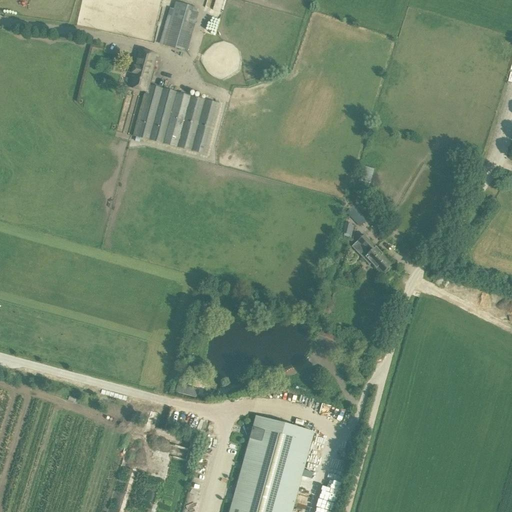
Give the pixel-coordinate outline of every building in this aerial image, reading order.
[(169,9),(159,45),(187,52),(195,24),(189,22),(192,8),(175,2),(173,9),(169,9)] [(138,50),(129,87),(147,92),(149,84),(149,85),(157,55),(138,50)] [(149,85),(135,136),(149,140),(163,89),(149,85)] [(163,89),(149,140),(163,144),(177,93),(163,89)] [(177,93),(163,144),(177,148),(191,97),(177,93)] [(191,97),(177,148),(191,151),(205,100),(191,97)] [(205,100),(191,151),(206,155),(220,104),(205,100)] [(356,205),(347,214),(359,227),(368,218),(356,205)] [(372,220),(365,223),(370,232),(376,229),(372,220)] [(345,223),(343,233),(350,235),(352,224),(345,223)] [(364,235),(353,246),(370,264),(371,262),(382,273),(383,272),(384,273),(389,269),(388,267),(389,266),(391,263),(364,235)] [(428,279),(438,284),(443,275),(434,269),(428,279)] [(321,331),(316,343),(333,350),(338,338),(321,331)] [(337,409),(333,421),(337,423),(341,411),(337,409)] [(255,418),(228,511),(291,511),(313,433),(255,418)]
